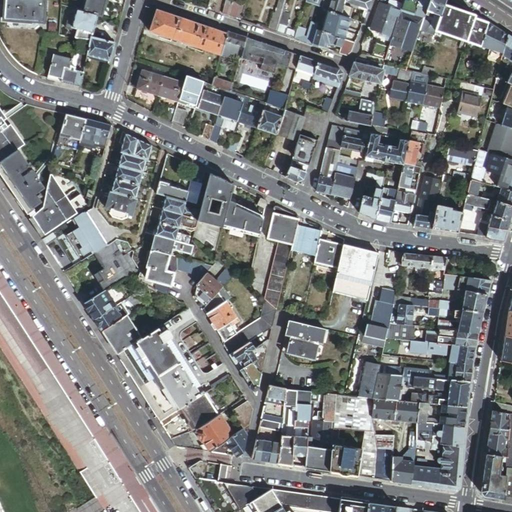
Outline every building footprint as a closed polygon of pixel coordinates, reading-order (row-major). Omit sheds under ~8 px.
[(4,0),(3,21),(44,25),(46,1),(35,0),(4,0)] [(108,0),(88,0),(85,14),(97,17),(103,19),(108,0)] [(210,0),(208,10),(221,15),(225,0),(215,0),(215,1),(211,0),(210,0)] [(221,15),(237,21),(242,5),(225,0),(221,15)] [(286,0),(278,0),(274,15),(281,17),(282,14),(286,0)] [(345,0),(331,0),(331,2),(328,12),(328,13),(340,17),(344,7),(345,3),(345,0)] [(368,0),(345,0),(345,3),(367,12),(371,1),(368,0)] [(390,0),(387,7),(400,12),(401,12),(401,11),(403,5),(395,2),(390,0)] [(404,0),(403,5),(401,11),(415,15),(416,13),(418,9),(421,0),(404,0)] [(429,0),(421,0),(418,9),(416,13),(415,15),(424,18),(424,16),(429,0)] [(445,0),(429,0),(424,16),(427,17),(428,13),(434,15),(440,17),(445,0)] [(457,4),(449,0),(445,0),(440,17),(436,30),(435,32),(461,42),(465,43),(475,17),(475,16),(457,4)] [(245,7),(242,5),(237,21),(241,22),(245,7)] [(400,12),(387,7),(380,5),(370,31),(386,36),(390,38),(400,12)] [(344,7),(340,17),(349,20),(352,10),(344,7)] [(328,13),(322,11),(319,20),(322,21),(323,17),(326,18),(328,13)] [(423,19),(424,18),(415,15),(401,11),(401,12),(390,46),(411,53),(423,19)] [(97,17),(85,14),(78,12),(77,17),(75,16),(71,15),(67,30),(73,31),(73,29),(75,30),(78,30),(76,40),(91,42),(92,38),(97,17)] [(225,43),(227,36),(156,12),(150,33),(220,57),(225,43)] [(340,17),(328,13),(326,18),(323,29),(322,33),(328,36),(343,41),(350,20),(349,20),(340,17)] [(424,16),(424,18),(423,19),(431,22),(434,15),(428,13),(427,17),(424,16)] [(282,14),(281,17),(276,34),(284,36),(286,30),(290,17),(282,14)] [(272,15),(268,31),(276,34),(281,17),(274,15),(272,15)] [(440,17),(434,15),(431,22),(429,28),(431,28),(436,30),(440,17)] [(488,24),(475,16),(475,17),(465,43),(466,44),(480,48),(488,24)] [(507,36),(488,24),(480,48),(486,50),(502,55),(507,36)] [(305,30),(298,28),(296,36),(302,38),(305,30)] [(294,40),(295,35),(296,33),(289,31),(287,37),(294,40)] [(322,33),(316,32),(314,38),(312,46),(323,50),(324,49),(325,46),(328,36),(322,33)] [(247,39),(227,33),(227,36),(225,43),(241,48),(244,49),(245,44),(247,39)] [(312,46),(314,38),(310,36),(308,36),(306,44),(312,46)] [(344,41),(343,41),(328,36),(325,46),(329,47),(330,45),(342,49),(344,41)] [(511,38),(507,36),(502,55),(502,57),(511,63),(511,38)] [(110,63),(115,45),(92,38),(91,42),(87,57),(110,63)] [(265,46),(247,39),(245,44),(263,50),(265,46)] [(351,53),(354,45),(344,41),(342,49),(340,54),(347,57),(351,53)] [(480,48),(466,44),(464,49),(478,54),(480,48)] [(385,61),(389,50),(377,45),(372,58),(385,61)] [(372,58),(358,54),(356,59),(383,66),(385,61),(372,58)] [(55,56),(54,56),(49,77),(62,80),(61,84),(81,88),(84,74),(75,72),(75,71),(76,70),(76,69),(72,68),(73,61),(55,56)] [(317,63),(300,57),(296,70),(313,76),(317,63)] [(245,61),(241,59),(236,74),(241,76),(245,61)] [(383,66),(356,59),(349,76),(379,84),(382,73),(383,66)] [(261,66),(245,61),(241,76),(256,81),(261,66)] [(339,71),(317,63),(313,76),(339,85),(343,74),(339,71)] [(267,68),(261,66),(256,81),(262,83),(267,68)] [(395,76),(397,69),(383,66),(382,73),(395,76)] [(395,78),(410,82),(412,73),(397,69),(395,76),(395,78)] [(138,73),(133,89),(137,90),(137,91),(158,97),(163,79),(142,73),(142,74),(138,73)] [(339,85),(313,76),(312,80),(331,86),(338,89),(339,85)] [(203,85),(204,84),(186,78),(184,86),(178,104),(195,109),(201,91),(203,85)] [(180,85),(163,79),(158,97),(178,104),(184,86),(180,85)] [(232,86),(213,79),(211,86),(211,87),(225,92),(230,93),(232,86)] [(310,85),(293,80),(291,85),(292,85),(309,91),(310,85)] [(389,85),(388,89),(391,90),(389,99),(405,102),(408,92),(409,86),(393,83),(392,86),(389,85)] [(225,92),(211,87),(203,85),(201,91),(203,92),(198,110),(217,116),(225,92)] [(309,91),(292,85),(285,112),(304,119),(324,125),(328,115),(321,113),(303,107),(309,91)] [(511,86),(509,85),(502,105),(508,108),(511,109),(511,86)] [(444,90),(426,87),(424,95),(422,106),(439,110),(444,90)] [(375,103),(376,98),(344,91),(342,96),(345,96),(359,99),(365,101),(375,103)] [(228,101),(230,93),(225,92),(217,116),(237,123),(243,106),(245,99),(234,95),(232,102),(228,101)] [(408,92),(405,102),(422,106),(424,95),(408,92)] [(288,98),(271,93),(267,106),(273,108),(282,111),(284,111),(288,98)] [(329,93),(321,113),(328,115),(335,95),(329,93)] [(481,99),(461,95),(457,113),(477,118),(481,99)] [(263,112),(243,106),(237,123),(257,130),(263,112)] [(511,129),(511,109),(508,108),(501,126),(511,129)] [(169,110),(166,121),(172,124),(176,112),(169,110)] [(176,110),(176,112),(172,124),(182,129),(187,113),(176,110)] [(276,136),(282,118),(280,118),(263,112),(257,130),(276,136)] [(304,119),(285,112),(277,136),(296,143),(299,135),(301,129),(304,119)] [(346,122),(370,127),(370,126),(372,117),(349,112),(346,122)] [(373,113),(372,117),(370,126),(383,128),(386,116),(373,113)] [(87,122),(68,117),(61,138),(81,143),(87,122)] [(320,136),(324,125),(304,119),(301,129),(320,136)] [(418,122),(412,121),(410,132),(416,133),(418,122)] [(109,127),(87,122),(81,143),(80,145),(95,150),(96,147),(106,150),(112,128),(109,127)] [(427,124),(418,122),(416,133),(423,135),(423,134),(425,134),(427,124)] [(511,129),(501,126),(496,125),(488,154),(511,161),(511,129)] [(206,126),(202,139),(209,142),(213,129),(206,126)] [(344,129),(331,126),(328,140),(341,143),(342,138),(344,129)] [(8,129),(7,127),(0,131),(0,164),(18,152),(25,147),(11,127),(8,129)] [(213,129),(209,142),(216,145),(220,131),(213,129)] [(353,131),(344,129),(342,138),(351,140),(353,131)] [(367,143),(369,134),(360,132),(358,141),(367,143)] [(416,133),(410,132),(408,141),(408,142),(418,145),(425,146),(427,136),(423,135),(416,133)] [(379,136),(369,134),(367,143),(365,154),(364,158),(403,166),(403,165),(408,142),(408,141),(398,139),(396,148),(378,145),(379,136)] [(139,141),(126,135),(123,146),(121,154),(123,155),(134,158),(139,141)] [(240,138),(233,136),(228,151),(234,154),(240,138)] [(351,140),(342,138),(341,143),(340,148),(365,154),(367,143),(358,141),(351,140)] [(341,143),(328,140),(326,148),(339,151),(340,148),(341,143)] [(153,148),(139,141),(134,158),(147,162),(149,162),(153,148)] [(264,169),(271,172),(281,144),(274,142),(268,158),(264,169)] [(418,145),(408,142),(403,165),(413,167),(414,167),(414,166),(415,162),(418,145)] [(474,167),(477,152),(449,146),(447,157),(468,162),(467,165),(474,167)] [(338,156),(339,151),(326,148),(319,177),(333,181),(334,174),(336,164),(338,156)] [(511,161),(488,154),(478,151),(477,152),(474,167),(471,178),(470,181),(480,184),(483,184),(495,188),(501,189),(511,192),(511,175),(511,173),(511,161)] [(0,164),(0,177),(10,192),(36,174),(34,172),(32,172),(18,152),(0,164)] [(147,162),(134,158),(123,155),(120,163),(120,165),(119,168),(143,175),(147,162)] [(268,158),(261,155),(257,165),(264,169),(268,158)] [(310,162),(293,156),(290,168),(306,173),(310,162)] [(351,159),(338,156),(336,164),(337,164),(349,167),(351,159)] [(468,162),(447,157),(446,160),(467,165),(468,162)] [(403,166),(364,158),(363,161),(392,167),(402,169),(403,166)] [(354,179),(356,169),(349,167),(337,164),(335,174),(354,179)] [(403,165),(403,166),(402,169),(399,181),(398,188),(405,190),(409,190),(409,188),(412,176),(411,176),(412,172),(413,167),(403,165)] [(402,169),(392,167),(391,172),(386,171),(385,178),(399,181),(402,169)] [(143,175),(119,168),(118,170),(118,172),(115,181),(140,187),(143,175)] [(290,168),(285,179),(296,184),(303,181),(306,173),(290,168)] [(206,174),(199,172),(195,185),(203,187),(206,174)] [(36,174),(10,192),(26,216),(42,204),(40,201),(43,198),(39,193),(45,190),(37,179),(38,178),(36,174)] [(350,200),(355,179),(354,179),(335,174),(334,174),(333,181),(330,196),(350,200)] [(382,189),(385,178),(366,174),(365,179),(368,180),(377,182),(375,189),(382,191),(382,189)] [(470,181),(471,178),(454,174),(453,179),(465,182),(470,183),(470,181)] [(199,222),(198,223),(222,229),(231,203),(236,188),(211,176),(201,214),(199,222)] [(333,181),(319,177),(316,193),(330,196),(333,181)] [(71,204),(54,178),(46,198),(42,213),(29,221),(42,239),(89,209),(82,197),(71,204)] [(441,183),(442,182),(424,178),(421,189),(429,191),(439,193),(441,183)] [(140,187),(115,181),(112,194),(136,201),(140,187)] [(480,184),(470,181),(470,183),(467,195),(477,198),(479,187),(480,184)] [(470,183),(465,182),(459,207),(464,208),(465,205),(467,195),(470,183)] [(436,209),(441,210),(442,206),(443,206),(447,185),(441,183),(439,193),(436,209)] [(170,186),(160,184),(157,196),(166,199),(169,188),(170,186)] [(195,185),(192,184),(189,194),(189,195),(200,198),(203,187),(195,185)] [(169,188),(166,199),(187,204),(189,195),(189,194),(169,188)] [(372,200),(362,197),(358,214),(369,218),(375,220),(382,191),(375,189),(372,200)] [(393,211),(397,193),(382,189),(382,191),(375,220),(382,222),(390,224),(393,211)] [(429,191),(421,189),(419,200),(427,202),(429,191)] [(511,207),(511,192),(501,189),(496,203),(511,207)] [(415,196),(404,194),(397,193),(393,211),(411,215),(415,196)] [(112,194),(111,194),(106,210),(111,211),(110,214),(113,218),(123,221),(127,219),(128,216),(133,217),(138,201),(136,201),(112,194)] [(197,207),(200,198),(189,195),(187,204),(193,206),(197,207)] [(477,198),(467,195),(465,205),(487,210),(489,201),(477,198)] [(187,204),(166,199),(163,212),(199,222),(201,214),(198,213),(185,209),(187,204)] [(419,200),(415,216),(425,218),(427,211),(429,203),(427,202),(419,200)] [(266,203),(261,201),(258,207),(265,211),(266,203)] [(263,218),(231,203),(222,229),(259,239),(263,218)] [(509,222),(511,214),(511,207),(496,203),(493,214),(492,217),(509,222)] [(299,219),(276,208),(275,208),(274,209),(271,221),(272,221),(267,240),(278,243),(292,247),(297,227),(299,219)] [(458,235),(462,214),(441,210),(436,209),(435,211),(434,220),(431,230),(458,235)] [(485,215),(492,217),(493,214),(482,211),(477,232),(479,232),(483,216),(485,215)] [(197,229),(198,223),(199,222),(163,212),(161,220),(159,224),(179,230),(181,225),(182,225),(195,229),(196,229),(197,229)] [(79,227),(91,219),(89,215),(84,216),(76,221),(79,227)] [(479,232),(478,238),(485,239),(485,238),(488,229),(506,232),(509,222),(492,217),(485,215),(483,216),(479,232)] [(413,228),(431,230),(434,220),(429,219),(425,218),(415,216),(413,228)] [(96,255),(108,247),(91,220),(91,219),(79,227),(78,228),(80,230),(89,244),(96,255)] [(78,228),(79,227),(76,221),(55,234),(59,240),(61,239),(66,236),(74,230),(78,228)] [(178,235),(179,230),(159,224),(158,229),(156,237),(189,246),(191,238),(178,235)] [(292,247),(317,253),(320,242),(322,233),(297,227),(292,247)] [(80,230),(78,228),(74,230),(76,233),(67,238),(82,263),(90,258),(95,255),(96,255),(89,244),(80,230)] [(503,243),(506,232),(488,229),(485,238),(490,241),(503,243)] [(43,242),(47,248),(59,240),(55,234),(43,242)] [(66,236),(61,239),(77,266),(82,263),(67,238),(66,236)] [(194,248),(189,246),(156,237),(152,251),(169,256),(172,257),(174,251),(192,256),(194,248)] [(317,253),(317,254),(341,260),(343,248),(320,242),(317,253)] [(117,248),(115,243),(108,247),(96,255),(95,255),(103,268),(106,271),(105,271),(96,277),(106,293),(108,292),(117,286),(114,282),(117,280),(120,285),(129,279),(135,275),(127,264),(121,268),(119,264),(125,260),(117,248)] [(277,312),(291,250),(292,247),(278,243),(264,301),(265,302),(277,312)] [(292,247),(291,250),(316,257),(317,254),(317,253),(292,247)] [(341,260),(333,294),(367,303),(378,257),(343,248),(341,260)] [(169,256),(152,251),(147,268),(150,269),(147,280),(159,284),(171,287),(174,275),(164,273),(169,256)] [(418,257),(405,255),(402,267),(416,269),(418,257)] [(207,274),(212,268),(172,257),(169,256),(164,273),(174,275),(178,271),(203,278),(207,274)] [(432,258),(418,257),(416,269),(431,270),(432,258)] [(447,259),(432,258),(431,270),(445,271),(447,259)] [(223,288),(207,274),(203,278),(197,286),(199,288),(213,300),(218,293),(223,288)] [(491,282),(444,276),(443,278),(441,290),(465,292),(487,296),(491,282)] [(156,291),(168,296),(171,287),(159,284),(156,291)] [(199,288),(195,293),(209,305),(213,300),(199,288)] [(393,306),(395,298),(396,293),(383,290),(380,303),(393,306)] [(108,292),(106,293),(86,306),(96,321),(116,309),(117,308),(108,292)] [(483,314),(487,296),(465,292),(464,299),(463,302),(462,312),(483,314)] [(209,305),(204,310),(207,315),(226,303),(218,293),(213,300),(209,305)] [(411,300),(395,298),(393,306),(410,307),(410,301),(411,300)] [(227,302),(226,303),(207,315),(218,332),(238,319),(227,302)] [(275,320),(277,312),(265,302),(260,320),(275,320)] [(389,325),(390,320),(392,313),(393,306),(380,303),(376,302),(371,322),(370,326),(388,330),(389,325)] [(440,303),(430,302),(429,303),(428,309),(429,309),(439,310),(440,303)] [(130,316),(123,304),(117,308),(116,309),(120,315),(121,315),(124,320),(129,317),(130,316)] [(410,307),(393,306),(392,313),(398,313),(397,320),(397,326),(410,327),(412,327),(414,308),(410,307)] [(120,315),(116,309),(96,321),(103,333),(124,320),(121,315),(120,315)] [(439,310),(429,309),(428,317),(439,318),(439,317),(455,319),(456,312),(447,311),(439,310)] [(478,334),(483,314),(462,312),(461,312),(460,319),(460,322),(458,332),(478,334)] [(129,317),(124,320),(103,333),(118,356),(137,344),(143,340),(129,317)] [(240,322),(238,319),(218,332),(223,340),(229,336),(235,332),(232,327),(240,322)] [(275,320),(260,320),(255,324),(263,336),(273,329),(275,320)] [(290,321),(286,334),(291,335),(288,352),(304,356),(305,354),(316,356),(319,342),(322,343),(325,329),(290,321)] [(445,330),(446,322),(439,321),(438,330),(439,330),(445,330)] [(446,322),(445,330),(453,331),(455,322),(454,322),(446,321),(446,322)] [(263,336),(255,324),(237,335),(244,347),(250,343),(263,336)] [(367,326),(362,325),(359,336),(364,337),(367,326)] [(397,326),(389,325),(388,330),(386,340),(393,341),(397,341),(398,334),(409,335),(410,327),(397,326)] [(386,340),(388,330),(370,326),(367,326),(364,337),(386,342),(386,340)] [(410,327),(409,335),(398,334),(397,341),(402,342),(414,343),(415,328),(412,327),(410,327)] [(143,340),(137,344),(140,349),(180,411),(183,409),(202,397),(197,389),(168,343),(163,335),(159,329),(143,340)] [(475,348),(478,334),(458,332),(453,331),(445,330),(439,330),(438,337),(456,339),(455,346),(475,348)] [(169,331),(163,335),(168,343),(174,340),(174,337),(170,332),(169,331)] [(230,356),(235,353),(244,347),(237,335),(231,339),(225,343),(223,345),(230,356)] [(438,337),(426,336),(425,344),(437,345),(438,337)] [(386,342),(364,337),(362,345),(384,349),(386,342)] [(438,337),(437,345),(448,346),(452,346),(455,346),(456,339),(438,337)] [(511,338),(504,337),(500,361),(511,363),(511,338)] [(174,340),(168,343),(197,389),(208,383),(211,387),(216,383),(210,374),(205,376),(199,366),(193,370),(174,340)] [(390,357),(393,341),(386,340),(386,342),(384,349),(382,356),(390,357)] [(393,341),(390,357),(410,359),(411,353),(411,348),(401,347),(402,342),(397,341),(393,341)] [(414,343),(402,342),(401,347),(411,348),(411,353),(428,355),(427,361),(449,363),(451,355),(447,355),(448,346),(437,345),(425,344),(414,343)] [(244,347),(235,353),(245,368),(256,361),(257,360),(252,352),(254,350),(250,343),(244,347)] [(140,349),(137,344),(118,356),(121,361),(140,349)] [(257,360),(267,354),(268,351),(263,344),(254,350),(252,352),(257,360)] [(474,357),(475,348),(455,346),(452,346),(451,355),(474,357)] [(161,423),(180,411),(140,349),(121,361),(161,423)] [(245,368),(235,353),(230,356),(240,371),(245,368)] [(259,371),(262,373),(267,354),(257,360),(256,361),(259,366),(259,367),(258,368),(259,371)] [(472,365),(474,357),(451,355),(449,363),(456,363),(472,365)] [(252,386),(252,389),(257,397),(262,373),(259,371),(258,368),(259,367),(259,366),(256,361),(245,368),(255,384),(252,386)] [(368,373),(370,365),(358,363),(356,370),(368,373)] [(470,383),(472,365),(456,363),(456,373),(455,381),(470,383)] [(378,375),(380,367),(370,365),(368,373),(378,375)] [(245,368),(240,371),(252,389),(252,386),(255,384),(245,368)] [(425,371),(424,379),(445,381),(445,374),(425,371)] [(451,381),(455,381),(456,373),(448,372),(447,381),(450,382),(451,381)] [(378,375),(368,373),(362,397),(373,399),(378,375)] [(211,387),(213,390),(231,379),(229,375),(216,383),(211,387)] [(402,377),(378,375),(373,399),(396,402),(398,402),(399,393),(402,377)] [(449,392),(450,382),(447,381),(445,381),(424,379),(414,378),(414,386),(413,388),(449,392)] [(469,394),(470,383),(455,381),(451,381),(450,382),(449,392),(448,396),(448,399),(447,406),(467,408),(469,397),(469,394)] [(197,389),(202,397),(206,395),(213,390),(211,387),(208,383),(197,389)] [(285,403),(286,391),(269,387),(267,399),(285,403)] [(296,412),(297,392),(286,391),(285,403),(285,407),(291,408),(291,412),(296,412)] [(311,402),(311,394),(297,392),(296,412),(295,420),(309,421),(311,402)] [(425,395),(399,393),(398,402),(419,404),(424,404),(425,396),(425,395)] [(326,395),(311,394),(311,402),(325,403),(325,402),(326,395)] [(202,397),(183,409),(185,412),(191,422),(195,429),(196,431),(197,431),(219,416),(206,395),(202,397)] [(350,396),(344,396),(336,395),(335,396),(335,403),(334,422),(333,429),(339,429),(365,432),(370,433),(374,450),(372,479),(377,480),(379,451),(379,449),(376,436),(373,418),(373,399),(362,397),(350,396)] [(433,397),(425,396),(424,404),(428,404),(432,405),(433,397)] [(442,406),(447,406),(448,399),(437,398),(433,397),(432,405),(439,406),(442,406)] [(285,403),(267,399),(266,404),(285,407),(285,403)] [(396,402),(373,399),(373,418),(395,420),(396,402)] [(244,430),(251,425),(254,411),(248,402),(233,412),(244,430)] [(334,422),(335,403),(325,402),(325,403),(325,413),(324,422),(334,422)] [(419,404),(398,402),(396,402),(395,420),(417,423),(419,404)] [(417,423),(426,424),(427,421),(427,419),(428,404),(424,404),(419,404),(417,423)] [(441,414),(442,406),(439,406),(436,410),(435,420),(434,422),(434,425),(439,425),(440,418),(441,414)] [(465,428),(467,408),(447,406),(442,406),(441,414),(443,414),(449,415),(448,419),(442,418),(440,418),(439,425),(442,426),(465,428)] [(177,418),(186,435),(196,431),(195,429),(192,430),(189,425),(191,422),(185,412),(177,418)] [(295,420),(296,412),(291,412),(290,424),(287,423),(287,426),(295,427),(295,420)] [(507,441),(509,415),(492,412),(485,455),(506,458),(507,450),(501,449),(501,445),(504,445),(504,440),(507,441)] [(220,415),(219,416),(197,431),(196,431),(198,433),(197,434),(202,442),(203,442),(205,445),(210,453),(226,442),(231,439),(227,434),(231,431),(220,415)] [(284,420),(263,416),(262,420),(280,425),(284,425),(284,420)] [(172,440),(186,435),(177,418),(167,424),(163,427),(172,440)] [(280,425),(262,420),(260,428),(279,433),(280,425)] [(309,421),(295,420),(295,427),(309,428),(309,421)] [(333,429),(334,422),(324,422),(317,421),(313,421),(312,438),(311,446),(332,448),(332,444),(333,429)] [(463,449),(465,428),(442,426),(439,425),(434,425),(426,424),(417,423),(417,433),(416,440),(423,442),(426,442),(432,444),(440,445),(443,446),(463,449)] [(339,440),(339,429),(333,429),(332,444),(343,446),(344,440),(339,440)] [(244,453),(248,436),(244,430),(231,439),(226,442),(236,457),(244,453)] [(196,431),(186,435),(195,451),(204,452),(201,447),(205,445),(203,442),(202,442),(197,434),(198,433),(196,431)] [(359,477),(372,479),(374,450),(370,433),(365,432),(363,450),(359,477)] [(195,451),(186,435),(172,440),(177,448),(195,451)] [(294,456),(307,457),(308,446),(308,437),(305,437),(295,436),(295,437),(294,456)] [(394,438),(376,436),(379,449),(386,450),(393,450),(394,438)] [(278,464),(293,467),(294,456),(295,437),(283,437),(282,445),(278,464)] [(282,445),(257,441),(253,460),(278,464),(282,445)] [(332,444),(332,448),(330,473),(359,477),(363,450),(343,446),(332,444)] [(201,447),(204,452),(210,453),(205,445),(201,447)] [(308,446),(307,457),(306,469),(330,473),(332,448),(311,446),(308,446)] [(461,477),(463,449),(443,446),(442,459),(439,459),(438,459),(438,460),(437,462),(438,463),(439,464),(440,465),(441,465),(441,470),(441,474),(461,477)] [(385,457),(386,450),(379,449),(379,451),(377,480),(380,480),(382,456),(385,457)] [(414,458),(415,454),(409,453),(402,459),(393,458),(391,482),(412,485),(414,458)] [(506,464),(506,458),(485,455),(480,493),(482,496),(503,500),(505,476),(498,475),(499,463),(506,464)] [(393,458),(393,457),(385,457),(382,456),(380,480),(391,482),(393,458)] [(421,459),(414,458),(412,485),(455,491),(460,488),(461,477),(441,474),(441,470),(429,468),(421,467),(421,459)] [(430,460),(421,459),(421,467),(429,468),(430,460)] [(196,479),(205,480),(206,475),(199,464),(190,470),(196,479)] [(221,466),(218,482),(222,483),(227,484),(230,467),(221,466)] [(503,500),(511,501),(511,469),(505,469),(505,476),(503,500)] [(218,482),(205,480),(196,479),(204,493),(230,496),(222,483),(218,482)] [(239,510),(258,498),(252,488),(237,487),(237,485),(227,484),(222,483),(230,496),(239,510)] [(328,503),(329,498),(271,490),(258,498),(239,510),(240,511),(284,511),(281,506),(324,511),(339,511),(341,500),(340,505),(328,503)] [(216,511),(240,511),(239,510),(230,496),(204,493),(216,511)] [(366,511),(368,504),(341,500),(339,511),(366,511)]
